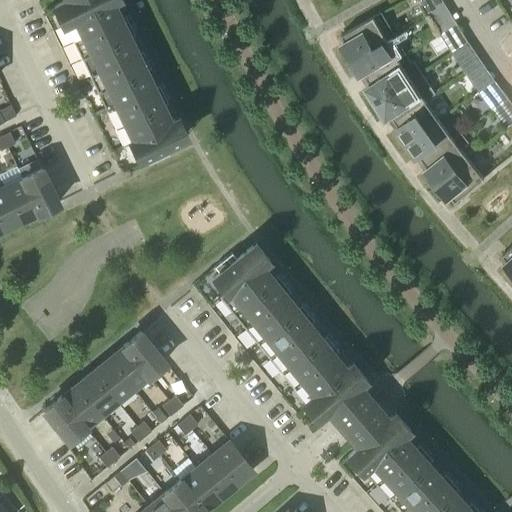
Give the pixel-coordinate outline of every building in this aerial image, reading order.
[(64,0),(65,1),(53,6),(62,25),(63,24),(72,42),(120,19),(111,1),(114,0),(64,0)] [(351,59),(394,33),(382,12),(342,34),(346,42),(342,44),(351,59)] [(440,33),(457,23),(451,14),(434,25),(440,33)] [(120,19),(72,42),(89,76),(136,53),(120,19)] [(457,23),(440,33),(445,42),(462,32),(457,23)] [(394,33),(351,59),(359,74),(363,72),(367,79),(399,59),(407,54),(394,33)] [(465,73),(482,61),(476,52),(459,64),(465,73)] [(136,53),(89,76),(105,110),(153,87),(136,53)] [(368,87),(377,102),(421,73),(422,73),(409,53),(407,54),(399,59),(367,79),(371,85),(368,87)] [(482,61),(465,73),(471,81),(488,70),(482,61)] [(435,93),(421,73),(377,102),(387,116),(390,114),(394,121),(425,99),(435,93)] [(153,87),(105,110),(123,147),(129,143),(128,142),(169,122),(169,121),(153,87)] [(492,110),(508,98),(502,90),(486,102),(492,110)] [(511,102),(508,98),(492,110),(498,118),(511,108),(511,102)] [(439,119),(425,99),(394,121),(399,127),(396,129),(405,143),(439,119)] [(173,119),(169,121),(169,122),(128,142),(129,143),(137,160),(144,157),(147,164),(161,157),(158,150),(182,138),(173,119)] [(439,119),(405,143),(416,158),(419,155),(423,162),(454,139),(439,119)] [(8,132),(1,135),(6,147),(14,143),(8,132)] [(454,139),(423,162),(428,168),(425,170),(436,184),(469,158),(461,148),(469,142),(462,133),(454,139)] [(484,178),(469,158),(436,184),(447,197),(451,194),(456,201),(484,178)] [(40,168),(21,177),(38,212),(57,203),(40,168)] [(21,177),(3,186),(20,221),(38,212),(21,177)] [(20,221),(3,186),(0,187),(0,227),(1,230),(20,221)] [(511,245),(503,254),(509,261),(505,264),(511,271),(511,245)] [(260,264),(261,265),(264,262),(251,246),(230,263),(225,257),(213,267),(218,273),(212,277),(224,292),(225,293),(260,264)] [(225,293),(224,292),(218,296),(243,327),(284,294),(261,265),(260,264),(225,293)] [(284,294),(243,327),(267,357),(308,323),(284,294)] [(332,353),(308,323),(267,357),(291,386),(332,353)] [(123,345),(148,375),(164,362),(139,331),(123,345)] [(123,345),(107,358),(132,388),(148,375),(123,345)] [(345,368),(332,353),(291,386),(303,402),(302,403),(315,419),(326,410),(341,429),(373,401),(358,384),(361,382),(348,366),(345,368)] [(107,358),(91,371),(116,401),(132,388),(107,358)] [(116,401),(91,371),(75,384),(100,414),(116,401)] [(100,414),(75,384),(59,397),(84,427),(100,414)] [(174,395),(167,400),(176,410),(182,405),(174,395)] [(84,427),(59,397),(42,410),(67,441),(84,427)] [(176,410),(167,400),(161,406),(169,416),(176,410)] [(388,419),(373,401),(341,429),(357,447),(347,456),(361,472),(362,470),(375,485),(415,449),(401,434),(404,432),(390,416),(388,419)] [(152,420),(156,416),(152,411),(152,410),(147,414),(152,420)] [(182,419),(190,429),(197,424),(189,414),(182,419)] [(190,429),(182,419),(176,424),(184,435),(190,429)] [(136,426),(145,436),(151,431),(143,420),(136,426)] [(145,436),(136,426),(130,431),(138,441),(145,436)] [(151,444),(159,454),(165,449),(157,439),(151,444)] [(228,440),(211,454),(236,484),(252,471),(228,440)] [(159,454),(151,444),(144,450),(152,460),(159,454)] [(111,446),(105,451),(113,462),(119,456),(111,446)] [(415,449),(375,485),(399,511),(402,511),(440,478),(415,449)] [(113,462),(105,451),(98,457),(106,467),(113,462)] [(211,454),(195,467),(219,497),(236,484),(211,454)] [(126,465),(120,470),(128,480),(134,474),(126,465)] [(219,497),(195,467),(179,480),(203,510),(219,497)] [(128,480),(120,470),(113,476),(120,484),(121,485),(128,480)] [(113,476),(104,483),(112,491),(120,484),(113,476)] [(459,511),(466,506),(440,478),(402,511),(459,511)] [(179,480),(163,493),(178,511),(201,511),(203,510),(179,480)] [(0,511),(16,511),(17,511),(0,492),(0,511)] [(178,511),(163,493),(146,506),(151,511),(178,511)]
